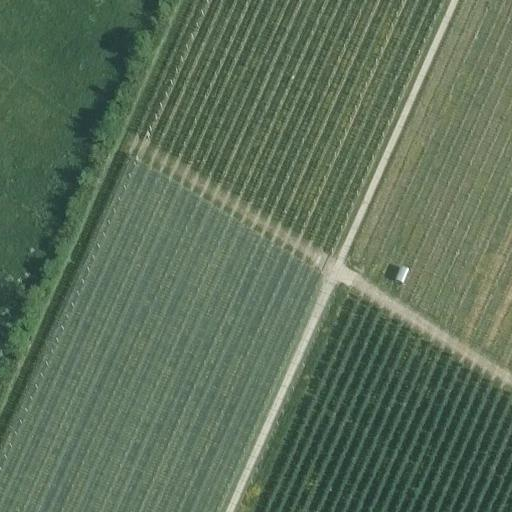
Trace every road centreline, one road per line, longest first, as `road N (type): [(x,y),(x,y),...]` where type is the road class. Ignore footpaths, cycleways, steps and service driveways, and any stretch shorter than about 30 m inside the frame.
road 1 (track): [(228,511),(454,0)]
road 2 (track): [(333,274),(511,382)]
